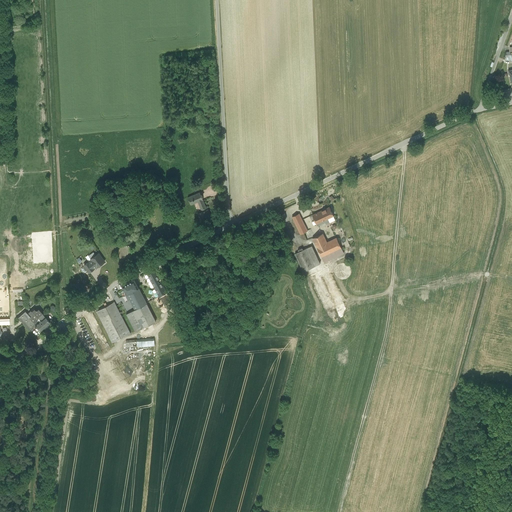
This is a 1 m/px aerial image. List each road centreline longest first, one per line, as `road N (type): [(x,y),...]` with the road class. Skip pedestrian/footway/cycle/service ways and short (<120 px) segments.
road 1 (track): [(401,145),(389,322),(338,511)]
road 2 (unclassified): [(231,225),(478,110)]
road 3 (unclassified): [(216,0),(231,225)]
road 4 (unclassified): [(231,225),(140,267),(63,324)]
road 5 (track): [(40,0),(50,171)]
road 6 (track): [(49,349),(26,511)]
road 7 (track): [(12,323),(5,173)]
